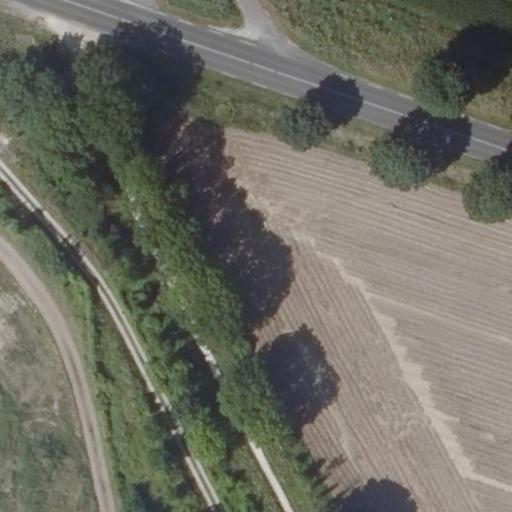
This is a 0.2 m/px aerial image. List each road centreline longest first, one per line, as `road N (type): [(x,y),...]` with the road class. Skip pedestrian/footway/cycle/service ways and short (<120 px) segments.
road 1 (track): [(0,250),(26,272),(72,387),(101,511)]
road 2 (primary): [(299,79),(511,151)]
road 3 (primary): [(123,21),(299,79)]
